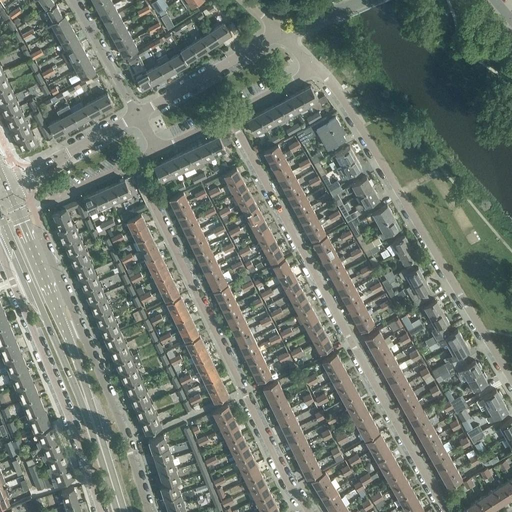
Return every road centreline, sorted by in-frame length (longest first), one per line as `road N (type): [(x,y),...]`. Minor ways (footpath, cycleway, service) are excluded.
road 1 (residential): [(228,116),(444,511)]
road 2 (residential): [(308,511),(134,162)]
road 3 (residential): [(312,68),(360,128),(511,381)]
road 4 (residential): [(0,254),(99,511)]
road 5 (secondary): [(7,237),(109,482)]
road 6 (residential): [(147,511),(81,332)]
road 7 (secondary): [(109,482),(67,331)]
road 8 (residential): [(267,41),(137,116)]
road 9 (residential): [(137,116),(8,186)]
road 10 (residential): [(137,116),(70,0)]
road 11 (residential): [(81,332),(39,232),(24,228)]
